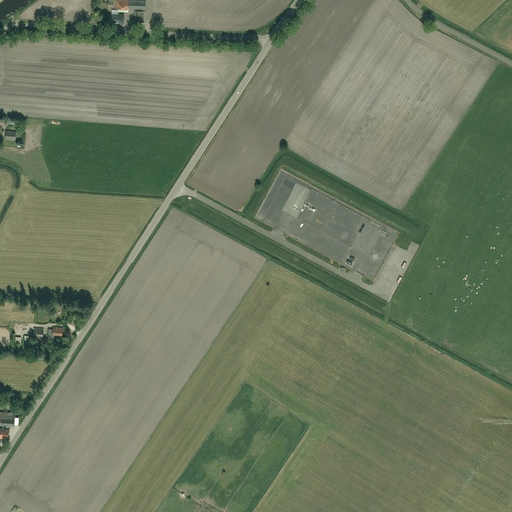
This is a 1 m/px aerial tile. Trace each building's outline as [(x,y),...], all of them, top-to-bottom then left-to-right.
[(115,0),(116,9),(146,10),(146,0),(136,0),(128,0),(129,0),(121,0),(115,0)] [(145,23),(146,11),(135,11),(135,22),(145,23)] [(124,23),(124,15),(111,14),(111,22),(124,23)] [(15,140),(16,131),(6,131),(5,139),(15,140)] [(299,218),(311,190),(296,183),(284,211),(299,218)] [(371,255),(383,231),(367,223),(361,235),(367,238),(367,239),(365,239),(362,246),(364,247),(362,250),(371,255)] [(33,337),(43,338),(43,328),(34,327),(33,337)] [(53,327),(53,329),(49,329),(48,337),(53,338),(53,336),(62,336),(63,328),(53,327)] [(15,413),(1,412),(0,411),(0,424),(14,425),(15,413)] [(1,433),(0,436),(0,437),(8,439),(9,429),(3,428),(3,432),(1,432),(1,433)]
